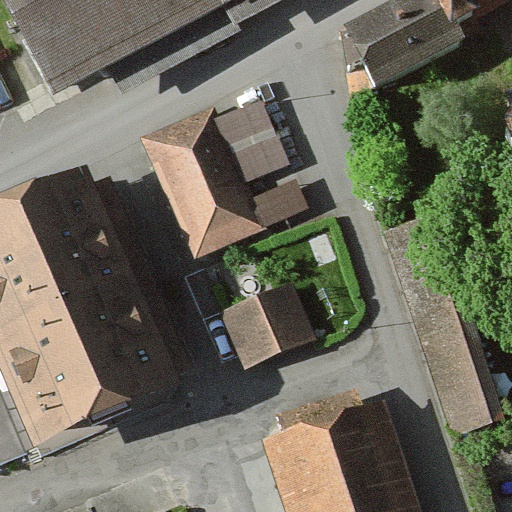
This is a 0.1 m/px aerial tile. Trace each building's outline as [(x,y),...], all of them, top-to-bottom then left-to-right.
[(294,0),(0,0),(0,3),(67,125),(294,0)] [(441,26),(436,17),(354,61),(383,115),(464,72),(461,68),(494,51),(472,10),(441,26)] [(267,241),(212,122),(143,154),(198,272),(267,241)] [(202,410),(103,196),(0,243),(0,355),(6,368),(0,370),(0,479),(4,489),(50,468),(55,478),(202,410)] [(511,443),(431,238),(385,256),(465,461),(511,443)] [(315,355),(292,302),(223,332),(246,385),(315,355)] [(414,511),(383,425),(269,466),(285,511),(414,511)]
